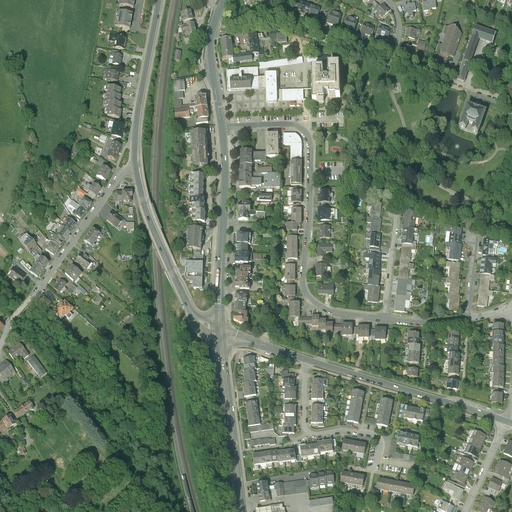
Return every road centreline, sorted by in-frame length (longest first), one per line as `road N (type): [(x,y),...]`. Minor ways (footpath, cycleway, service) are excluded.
road 1 (residential): [(221,127),(295,125),(307,133),(303,285),(331,311),(385,319)]
road 2 (tertiary): [(506,421),(305,359)]
road 3 (secondary): [(220,331),(221,127)]
road 4 (secondary): [(220,331),(242,511)]
road 5 (residential): [(305,359),(307,431),(371,434),(379,446),(373,469)]
road 6 (secondary): [(159,0),(135,169)]
road 7 (residential): [(135,169),(118,178),(31,297)]
road 8 (secondary): [(221,127),(210,38),(224,0)]
road 9 (residential): [(511,101),(391,60)]
